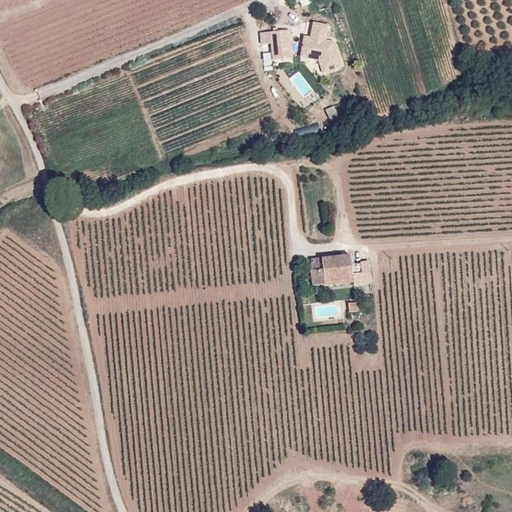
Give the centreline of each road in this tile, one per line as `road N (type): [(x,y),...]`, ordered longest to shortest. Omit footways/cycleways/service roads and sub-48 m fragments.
road 1 (unclassified): [(126,511),(51,189),(0,75)]
road 2 (unknown): [(12,100),(265,0)]
